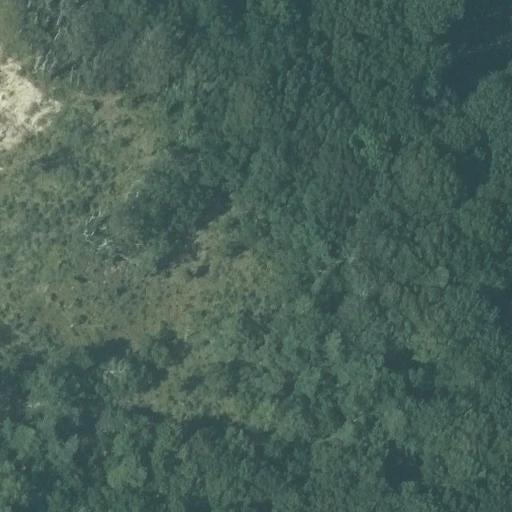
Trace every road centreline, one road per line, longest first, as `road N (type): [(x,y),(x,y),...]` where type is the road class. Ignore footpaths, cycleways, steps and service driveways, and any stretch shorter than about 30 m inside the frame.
road 1 (unknown): [(511,300),(497,405),(509,511)]
road 2 (unknown): [(509,35),(511,157)]
